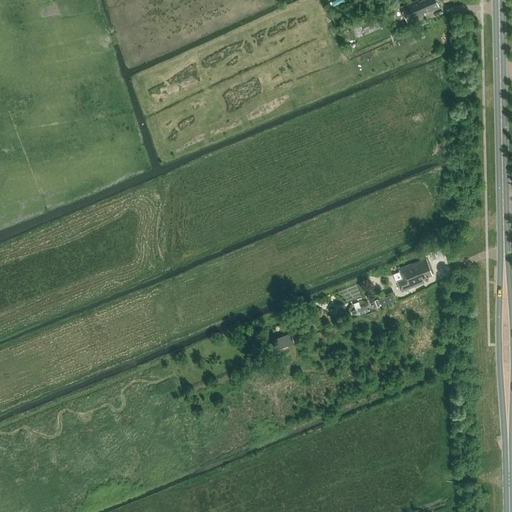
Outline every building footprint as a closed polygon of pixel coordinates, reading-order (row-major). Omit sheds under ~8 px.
[(438,0),(422,0),(419,2),(418,0),(416,0),(400,8),(406,22),(424,14),(423,12),(438,5),(437,4),(439,3),(438,0)] [(386,24),(382,14),(360,23),(364,33),(386,24)] [(399,269),(403,278),(396,281),(400,291),(424,282),(422,279),(433,275),(427,259),(412,265),(412,264),(399,269)] [(395,301),(392,294),(379,299),(382,306),(395,301)] [(379,305),(376,299),(371,301),(374,308),(379,305)]
